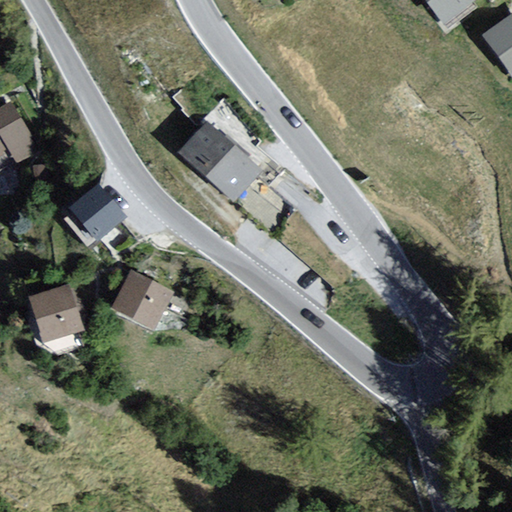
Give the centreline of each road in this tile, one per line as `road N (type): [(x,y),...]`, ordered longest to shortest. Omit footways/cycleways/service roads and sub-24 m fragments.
road 1 (tertiary): [(34,0),(122,154),(164,207),(369,368),(411,384)]
road 2 (tertiary): [(411,384),(442,370),(442,334),(193,0)]
road 3 (tertiary): [(411,384),(444,511)]
